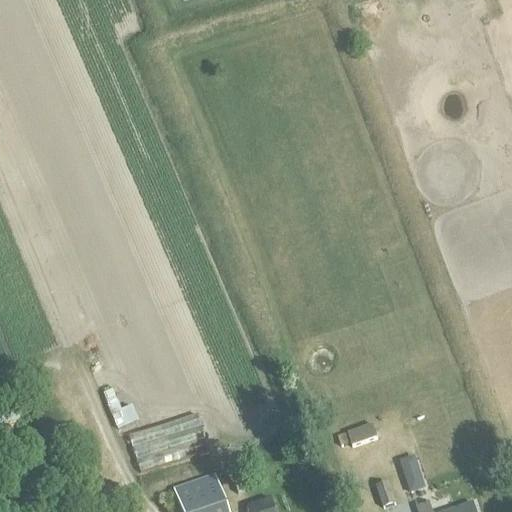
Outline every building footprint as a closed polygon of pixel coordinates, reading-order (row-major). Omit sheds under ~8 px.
[(109,392),(101,395),(116,432),(136,424),(135,422),(130,408),(118,413),(109,392)] [(128,438),(139,473),(208,452),(197,416),(128,438)] [(41,417),(27,421),(35,443),(49,439),(41,417)] [(338,439),(341,449),(350,446),(352,450),(377,441),(373,428),(338,439)] [(414,459),(400,464),(406,480),(419,475),(414,459)] [(172,492),(178,511),(225,511),(213,478),(172,492)] [(240,485),(233,487),(236,495),(242,493),(240,485)] [(95,494),(100,511),(119,511),(127,510),(119,486),(95,494)] [(375,490),(382,511),(395,507),(388,486),(375,490)] [(244,508),(245,511),(272,511),(268,499),(244,508)]
